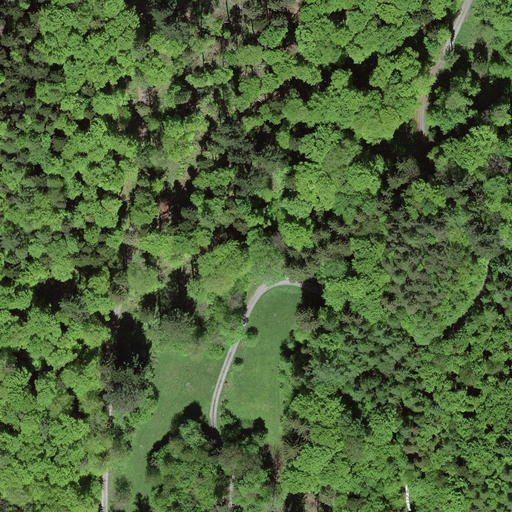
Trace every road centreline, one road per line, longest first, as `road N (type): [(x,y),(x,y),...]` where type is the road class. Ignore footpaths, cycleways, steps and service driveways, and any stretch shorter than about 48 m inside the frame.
road 1 (track): [(468,0),(422,137),(486,266),(478,301),(439,340),(410,349),(390,345),(339,301),(274,281),(258,292),(215,396),(213,434),(236,489),(233,511)]
road 2 (track): [(104,511),(115,331),(140,189),(142,0)]
road 3 (track): [(410,349),(398,406),(400,511)]
